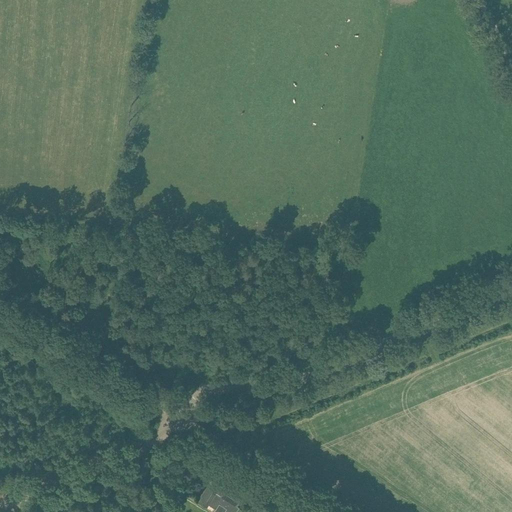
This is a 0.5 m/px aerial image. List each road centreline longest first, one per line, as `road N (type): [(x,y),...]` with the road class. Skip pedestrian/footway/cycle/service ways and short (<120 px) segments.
road 1 (unclassified): [(178,415),(206,385),(310,369),(511,288)]
road 2 (unclassified): [(178,415),(0,299)]
road 3 (unclassified): [(0,501),(151,435),(178,415)]
road 4 (unclassified): [(329,511),(178,415)]
